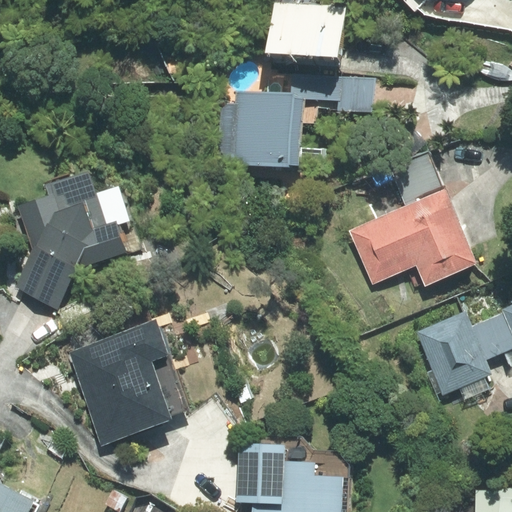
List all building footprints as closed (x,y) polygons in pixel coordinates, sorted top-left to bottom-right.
[(343,14),(276,8),(271,63),(338,69),(343,14)] [(294,71),(291,102),(299,103),(333,106),(333,112),(375,116),(378,78),(294,71)] [(291,102),(224,96),(218,164),(292,171),(299,103),(291,102)] [(478,275),(429,157),(392,173),(409,213),(355,235),(377,288),(420,271),(430,295),(478,275)] [(20,210),(37,256),(18,295),(60,315),(82,268),(129,256),(123,232),(135,229),(126,194),(97,202),(90,176),(44,188),(48,203),(20,210)] [(493,379),(488,363),(511,354),(511,311),(470,327),(466,317),(417,335),(440,398),(493,379)] [(175,418),(189,413),(160,327),(71,356),(102,451),(177,426),(175,418)] [(289,452),(240,451),(238,508),(254,509),(253,511),(344,511),(345,485),(318,484),(318,468),(288,467),(289,452)] [(0,511),(29,511),(34,502),(0,486),(0,511)] [(511,511),(511,488),(475,488),(474,511),(511,511)]
